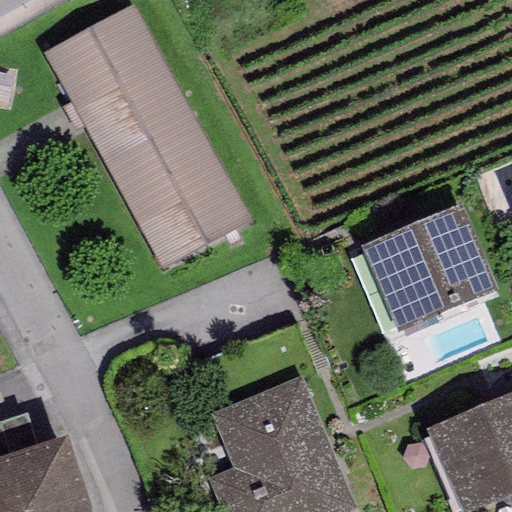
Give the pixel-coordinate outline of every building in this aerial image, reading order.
[(132,5),(43,53),(161,268),(250,220),(132,5)] [(459,205),(360,246),(396,332),(496,291),(459,205)] [(349,511),(356,509),(300,378),(210,416),(232,468),(207,479),(220,511),(349,511)] [(511,393),(424,430),(459,511),(466,511),(511,493),(511,393)] [(24,416),(0,423),(0,511),(90,511),(66,437),(34,447),(24,416)]
